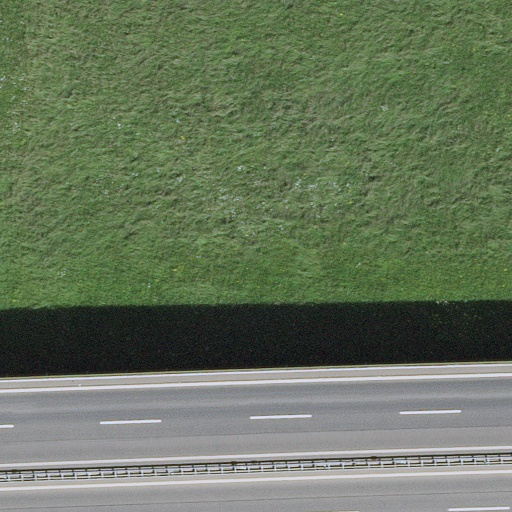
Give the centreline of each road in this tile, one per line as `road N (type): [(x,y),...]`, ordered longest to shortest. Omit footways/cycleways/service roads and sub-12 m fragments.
road 1 (motorway): [(511,410),(0,427)]
road 2 (motorway): [(352,511),(511,507)]
